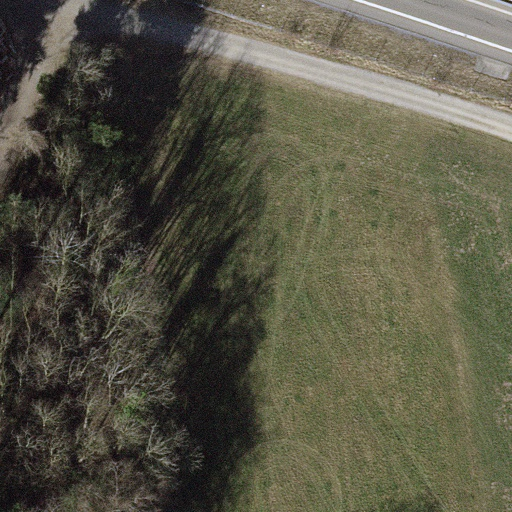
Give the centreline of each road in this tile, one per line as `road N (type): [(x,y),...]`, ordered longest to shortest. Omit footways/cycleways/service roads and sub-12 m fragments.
road 1 (track): [(137,511),(111,12)]
road 2 (track): [(60,0),(511,127)]
road 3 (track): [(0,151),(71,2)]
